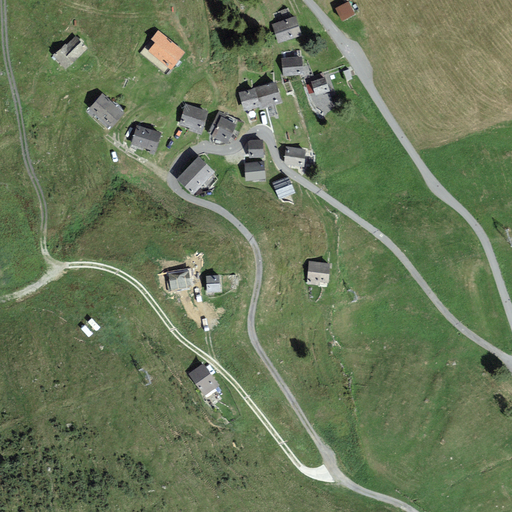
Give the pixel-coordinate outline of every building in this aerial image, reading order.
[(346,5),(333,10),(338,21),(351,15),(346,5)] [(270,27),(277,43),(296,35),(290,19),(270,27)] [(152,44),(147,51),(167,68),(180,52),(156,33),(149,42),(152,44)] [(52,57),(62,68),(82,50),(72,39),(52,57)] [(281,61),(282,77),(299,75),(297,59),(281,61)] [(322,79),(310,83),(314,96),(326,91),(322,79)] [(271,84),(237,95),(242,108),(256,103),(258,108),(277,102),(271,84)] [(117,114),(99,96),(86,109),(105,127),(117,114)] [(184,107),(178,126),(197,132),(204,113),(184,107)] [(219,119),(210,137),(223,143),(231,125),(219,119)] [(136,128),(131,144),(151,151),(156,135),(136,128)] [(260,157),(259,142),(247,142),(248,158),(260,157)] [(286,149),(284,164),(300,167),(302,152),(286,149)] [(196,159),(177,180),(191,193),(211,171),(196,159)] [(243,165),(245,180),(263,178),(260,163),(243,165)] [(284,179),(273,185),(280,199),(291,193),(284,179)] [(308,263),(305,283),(322,285),(325,265),(308,263)] [(186,273),(168,276),(170,290),(180,289),(180,286),(187,285),(186,273)] [(205,292),(216,291),(215,277),(203,278),(205,292)] [(108,320),(112,328),(118,324),(113,317),(108,320)] [(201,367),(188,376),(200,394),(213,385),(201,367)]
